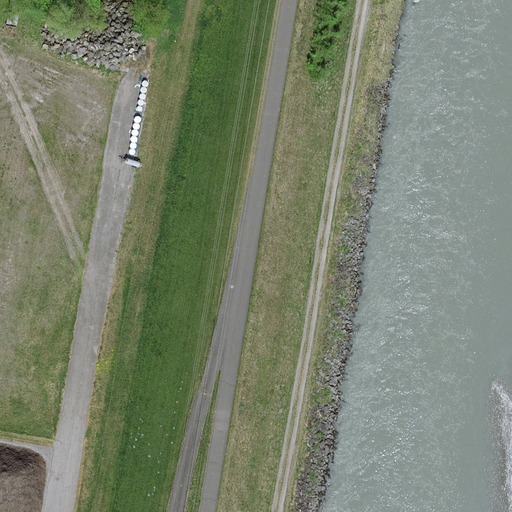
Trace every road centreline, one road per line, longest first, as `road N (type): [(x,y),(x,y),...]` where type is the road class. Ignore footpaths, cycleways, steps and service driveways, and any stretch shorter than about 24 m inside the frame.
road 1 (track): [(360,0),(274,511)]
road 2 (track): [(290,0),(207,511)]
road 3 (track): [(183,511),(247,261)]
